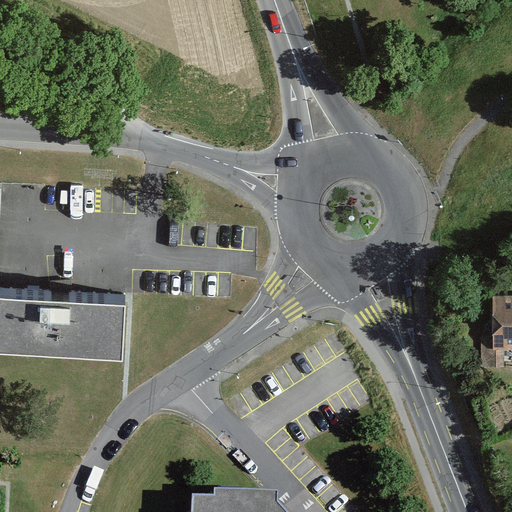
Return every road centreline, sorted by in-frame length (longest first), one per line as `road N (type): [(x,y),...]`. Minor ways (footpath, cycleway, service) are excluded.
road 1 (residential): [(323,254),(235,339),(124,413),(71,511)]
road 2 (residential): [(299,192),(123,135),(0,126)]
road 3 (secondary): [(367,258),(465,511)]
road 4 (secondary): [(372,161),(281,19)]
road 5 (secondary): [(281,19),(306,178)]
road 6 (secondary): [(367,258),(391,239),(401,211),(394,182),(372,161)]
